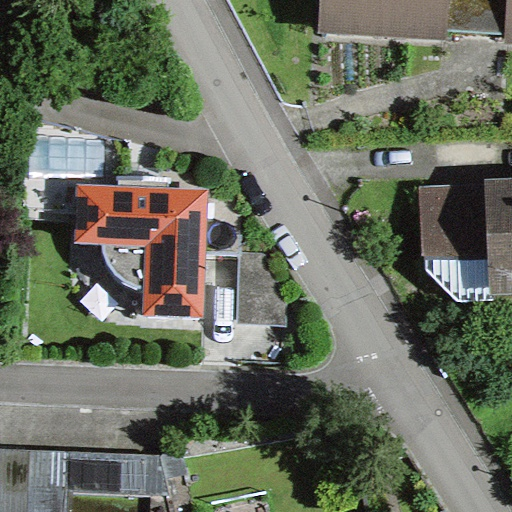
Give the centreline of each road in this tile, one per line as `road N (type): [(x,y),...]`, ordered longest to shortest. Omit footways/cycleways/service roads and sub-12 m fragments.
road 1 (residential): [(183,0),(422,397)]
road 2 (residential): [(422,397),(0,380)]
road 3 (residential): [(422,397),(488,511)]
